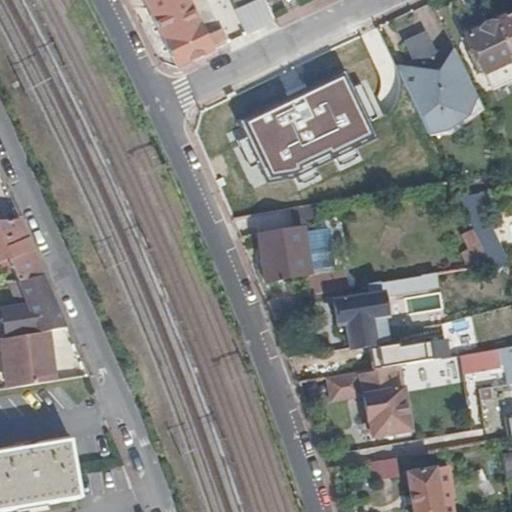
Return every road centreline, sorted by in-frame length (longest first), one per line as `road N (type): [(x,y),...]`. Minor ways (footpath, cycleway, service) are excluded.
road 1 (residential): [(314,511),(152,110)]
road 2 (residential): [(0,129),(164,511)]
road 3 (residential): [(152,110),(381,0)]
road 4 (residential): [(152,110),(93,0)]
